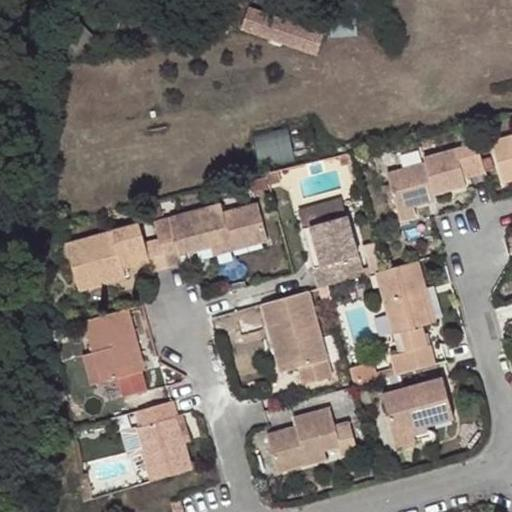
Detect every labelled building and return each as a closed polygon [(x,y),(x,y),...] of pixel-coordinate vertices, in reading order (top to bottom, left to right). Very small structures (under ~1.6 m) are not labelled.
[(253,4),(245,29),(322,54),(331,30),(253,4)] [(138,8),(141,39),(177,35),(174,5),(138,8)] [(291,126),(258,136),(266,164),(299,155),(291,126)] [(499,185),(511,181),(511,139),(488,146),(499,185)] [(481,176),(473,148),(418,162),(419,169),(381,179),(392,215),(407,211),(419,207),(417,201),(432,199),(462,190),(459,181),(481,176)] [(262,180),(266,192),(278,189),(275,177),(262,180)] [(417,201),(419,207),(432,204),(432,199),(417,201)] [(318,294),(324,293),(361,281),(338,204),(296,216),(301,234),(309,232),(320,269),(312,272),(318,294)] [(407,211),(392,215),(394,225),(409,220),(407,211)] [(217,213),(151,231),(157,250),(165,276),(180,272),(178,265),(213,254),(213,256),(228,251),(230,257),(265,248),(256,212),(220,221),(217,213)] [(301,234),(312,272),(320,269),(309,232),(301,234)] [(149,280),(165,276),(157,250),(142,254),(136,235),(64,254),(77,301),(125,289),(124,278),(147,272),(149,280)] [(228,251),(213,256),(214,261),(230,257),(228,251)] [(382,275),(382,274),(373,277),(390,339),(393,338),(415,332),(424,329),(414,295),(423,292),(416,265),(382,275)] [(433,327),(423,292),(414,295),(424,329),(433,327)] [(332,381),(306,297),(262,310),(280,378),(299,373),(302,389),(332,381)] [(122,312),(81,324),(91,358),(99,386),(138,375),(122,312)] [(399,357),(420,351),(415,332),(393,338),(399,357)] [(386,361),(391,380),(431,369),(426,350),(420,351),(399,357),(386,361)] [(99,386),(91,358),(80,361),(87,389),(99,386)] [(383,398),(396,439),(427,429),(454,421),(442,381),(383,398)] [(339,420),(355,417),(352,402),(337,404),(339,420)] [(173,422),(169,409),(136,418),(140,434),(136,436),(143,461),(152,489),(191,477),(181,445),(173,422)] [(342,459),(357,456),(348,427),(334,431),(329,415),(292,425),(294,435),(266,442),(275,476),(305,469),(303,461),(324,457),(339,453),(342,459)] [(181,419),(173,422),(181,445),(188,443),(181,419)] [(396,439),(398,445),(430,437),(427,429),(396,439)] [(136,436),(127,439),(134,464),(143,461),(136,436)] [(430,437),(398,445),(399,450),(431,441),(430,437)] [(324,457),(326,463),(342,459),(339,453),(324,457)] [(305,469),(326,463),(324,457),(303,461),(305,469)] [(326,466),(326,463),(305,469),(306,472),(326,466)] [(305,469),(275,476),(277,480),(306,472),(305,469)] [(84,509),(84,510),(93,508),(90,498),(86,484),(81,485),(83,499),(84,509)] [(183,511),(179,499),(170,502),(173,511),(183,511)]
